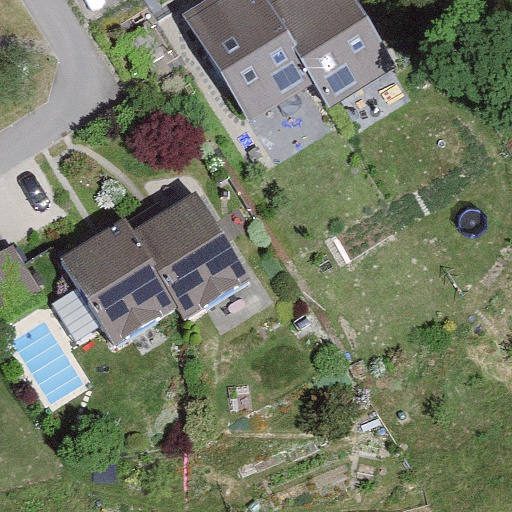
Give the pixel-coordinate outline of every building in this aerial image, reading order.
[(307,89),(254,6),(249,0),(203,0),(171,21),(240,131),(307,89)] [(385,76),(334,0),(263,0),(254,6),(307,89),(325,116),(385,76)] [(188,208),(118,247),(161,323),(166,331),(235,293),(188,208)] [(118,247),(111,233),(48,268),(97,358),(161,323),(118,247)] [(0,328),(40,305),(6,250),(0,254),(0,328)]
